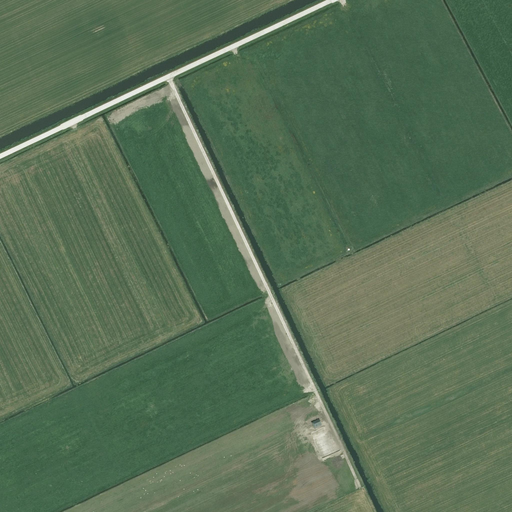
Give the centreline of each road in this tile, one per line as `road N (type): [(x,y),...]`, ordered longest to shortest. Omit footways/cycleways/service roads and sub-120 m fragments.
road 1 (unknown): [(168,77),(361,486)]
road 2 (unclassified): [(0,156),(332,0)]
